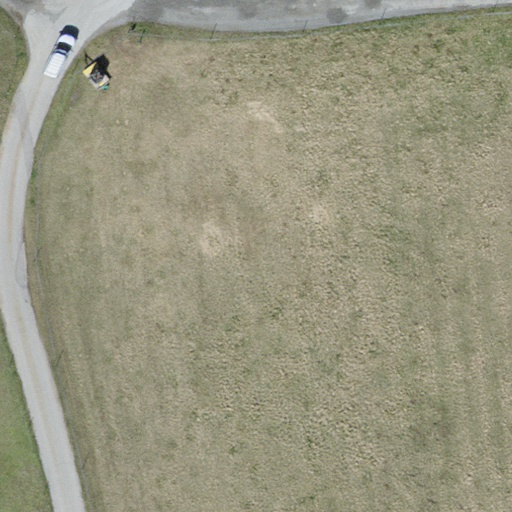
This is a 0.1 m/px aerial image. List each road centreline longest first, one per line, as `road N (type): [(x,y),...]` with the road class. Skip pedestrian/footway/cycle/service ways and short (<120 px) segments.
road 1 (residential): [(89,0),(40,76),(13,152),(4,228),(16,312),(69,511)]
road 2 (track): [(86,8),(282,12),(461,0)]
